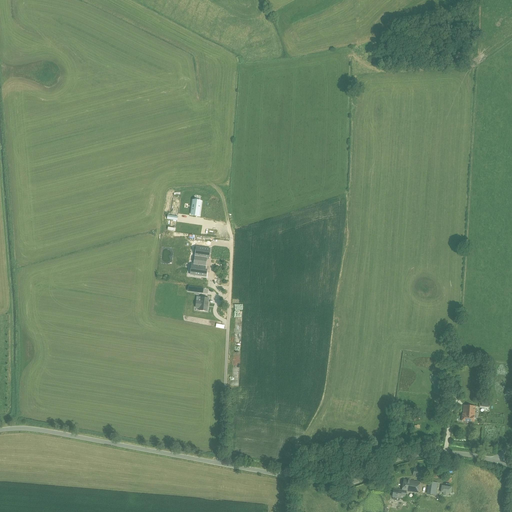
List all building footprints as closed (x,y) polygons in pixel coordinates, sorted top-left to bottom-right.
[(190,216),(199,217),(201,200),(192,199),(190,216)] [(180,239),(165,237),(161,273),(176,275),(180,239)] [(194,261),(206,262),(206,258),(208,258),(209,248),(195,247),(194,261)] [(206,262),(194,261),(194,265),(191,264),(191,269),(192,269),(191,274),(207,275),(207,272),(205,272),(206,262)] [(199,310),(207,311),(208,298),(201,298),(199,310)] [(461,421),(474,422),(475,406),(464,405),(463,415),(462,415),(461,421)] [(413,476),(420,477),(422,469),(414,468),(413,476)] [(422,477),(431,478),(432,470),(424,469),(422,477)] [(393,500),(398,501),(400,500),(400,498),(400,495),(405,496),(406,491),(418,493),(419,482),(403,479),(401,490),(393,489),(392,497),(393,497),(393,499),(393,500)] [(427,494),(435,495),(437,483),(429,481),(427,494)]
